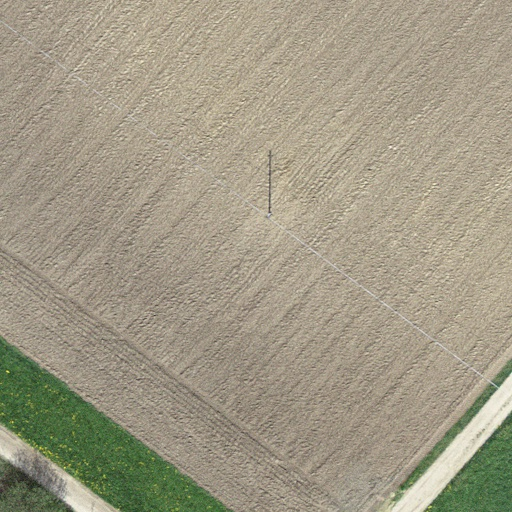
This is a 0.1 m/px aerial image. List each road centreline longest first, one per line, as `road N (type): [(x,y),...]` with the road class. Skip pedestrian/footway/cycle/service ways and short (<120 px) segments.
road 1 (track): [(394,511),(511,389)]
road 2 (track): [(0,434),(105,511)]
